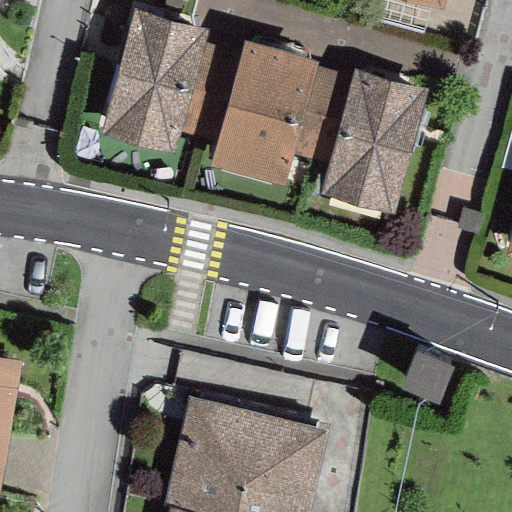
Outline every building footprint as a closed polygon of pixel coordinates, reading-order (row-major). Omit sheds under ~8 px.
[(173,115),(194,38),(197,27),(138,10),(111,107),(171,123),(173,115)] [(228,130),(247,53),(194,38),(173,115),(204,123),(228,130)] [(290,147),(310,70),(313,61),(250,42),(247,53),(228,130),(225,141),(287,157),(290,147)] [(333,159),(352,82),(310,70),(290,147),(308,152),(333,159)] [(352,82),(333,159),(330,168),(392,184),(416,90),(355,73),(352,82)] [(448,342),(410,333),(398,382),(436,391),(448,342)] [(297,511),(314,427),(193,397),(170,506),(176,506),(175,511),(297,511)]
